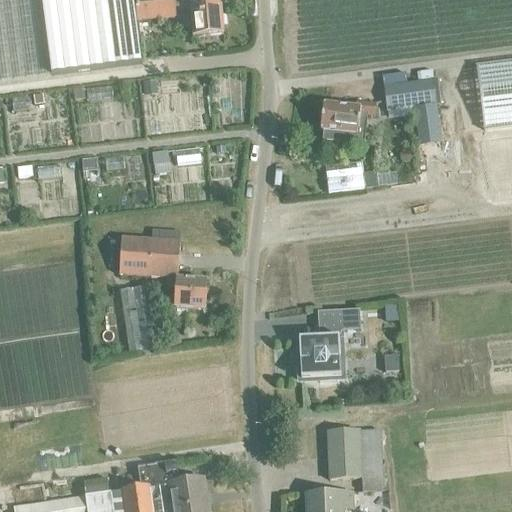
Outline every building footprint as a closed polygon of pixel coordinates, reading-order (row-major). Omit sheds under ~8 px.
[(0,0),(0,83),(141,65),(135,22),(137,22),(134,0),(0,0)] [(134,0),(137,22),(174,19),(173,8),(190,7),(193,39),(223,36),(221,14),(219,14),(218,8),(220,8),(220,3),(190,6),(189,0),(134,0)] [(386,113),(435,106),(432,82),(383,89),(386,113)] [(73,102),(82,100),(81,91),(71,92),(73,102)] [(42,97),(33,98),(34,107),(43,106),(42,97)] [(374,118),(375,106),(355,104),(355,110),(323,106),(320,132),(324,133),(323,142),(363,146),(366,117),(374,118)] [(424,144),(440,142),(436,111),(420,113),(424,144)] [(176,152),(178,165),(202,162),(201,149),(176,152)] [(154,168),(168,166),(167,153),(152,155),(154,168)] [(81,162),(82,173),(97,172),(96,161),(81,162)] [(18,181),(33,179),(32,168),(17,170),(18,181)] [(328,171),(329,191),(365,190),(365,170),(328,171)] [(180,244),(121,240),(119,277),(165,280),(165,288),(176,289),(174,310),(204,311),(205,295),(206,295),(206,294),(205,294),(205,290),(206,290),(206,289),(205,289),(206,283),(177,281),(180,244)] [(300,367),(296,368),(297,381),(318,380),(318,383),(336,382),(336,379),(340,379),(338,341),(343,341),(343,333),(360,332),(359,312),(317,314),(318,340),(298,341),(300,367)] [(129,329),(131,352),(147,351),(145,328),(129,329)] [(0,408),(96,396),(88,332),(0,342),(0,408)] [(178,346),(174,335),(163,340),(167,350),(178,346)] [(329,482),(361,481),(359,433),(327,434),(329,482)] [(84,464),(85,479),(106,479),(105,463),(84,464)] [(175,465),(138,470),(140,490),(122,493),(124,511),(150,511),(148,491),(169,487),(172,511),(206,511),(206,504),(203,505),(202,497),(205,497),(202,481),(178,485),(175,465)] [(382,480),(361,481),(362,493),(383,492),(382,480)] [(13,511),(112,511),(110,495),(13,509),(13,511)] [(352,495),(331,496),(306,497),(306,511),(342,511),(352,511),(352,495)]
